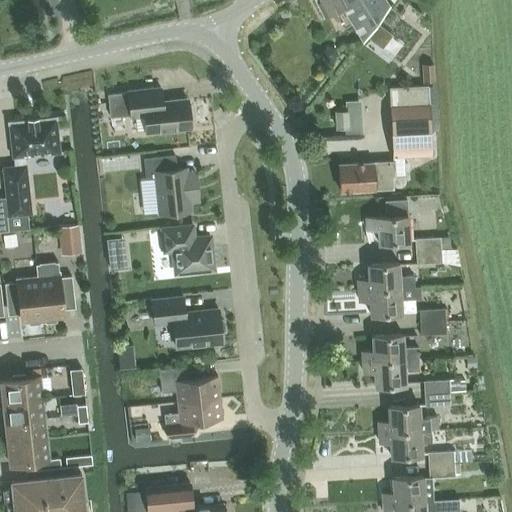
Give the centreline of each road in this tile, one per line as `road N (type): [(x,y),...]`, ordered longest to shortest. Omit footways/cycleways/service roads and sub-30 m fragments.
road 1 (residential): [(285,434),(252,407),(222,136),(263,105)]
road 2 (tertiary): [(285,434),(295,379),(296,174),(263,105)]
road 3 (tertiary): [(0,71),(181,29),(206,33)]
